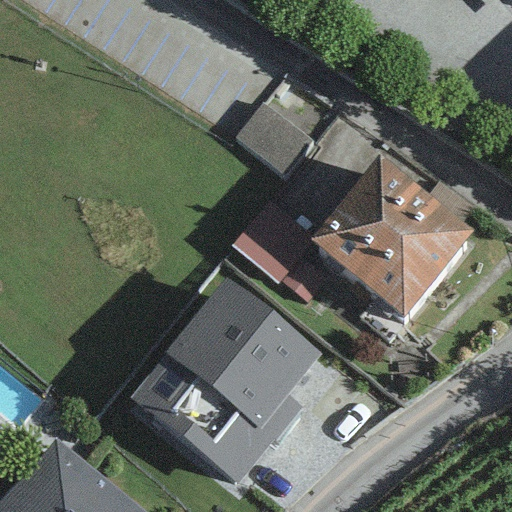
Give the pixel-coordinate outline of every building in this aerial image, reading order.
[(310,142),(262,104),(235,139),(283,177),(310,142)] [(427,196),(379,157),(310,241),(403,317),(472,233),(460,223),(427,196)] [(438,182),(427,196),(460,223),(472,208),(438,182)] [(321,356),(226,279),(129,398),(237,485),(300,408),(287,397),(321,356)] [(0,502),(0,511),(145,511),(54,437),(0,502)]
